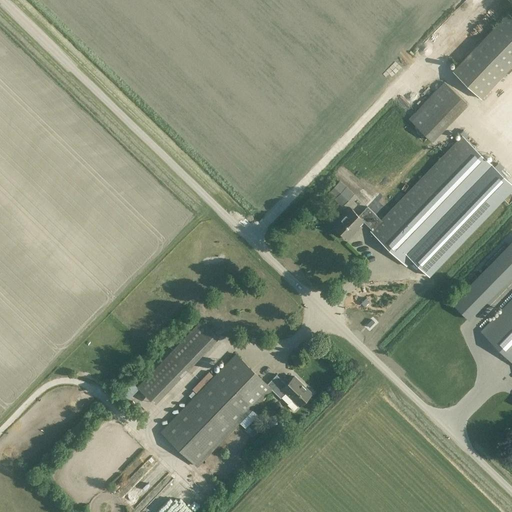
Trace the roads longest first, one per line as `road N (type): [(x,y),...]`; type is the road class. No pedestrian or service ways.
road 1 (unclassified): [(511,489),(2,0)]
road 2 (track): [(113,403),(87,383),(55,381),(0,431)]
